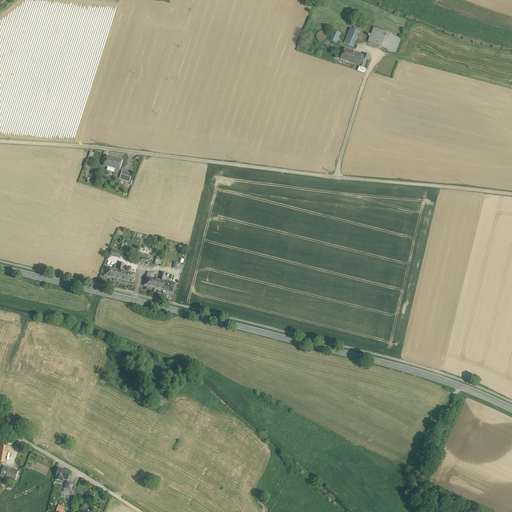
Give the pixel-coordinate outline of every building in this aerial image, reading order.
[(359,32),(350,28),(344,43),(353,47),(359,32)] [(401,39),(374,28),(368,42),(395,53),(401,39)] [(327,39),(328,37),(327,35),(326,33),(324,32),(322,31),(320,32),(318,33),(317,35),(317,37),(317,39),(318,41),(320,42),(322,42),(324,42),(326,41),(327,39)] [(335,31),(331,40),(336,43),(340,34),(335,31)] [(359,54),(345,48),(341,59),(355,65),(359,54)] [(365,56),(359,54),(355,65),(360,67),(358,71),(364,74),(366,69),(364,68),(370,56),(365,54),(365,56)] [(122,161),(106,156),(103,166),(107,167),(106,171),(114,173),(114,172),(118,173),(122,161)] [(132,174),(122,171),(120,178),(126,180),(126,181),(129,182),(132,174)] [(138,263),(138,264),(149,266),(150,260),(139,257),(138,263)] [(116,270),(106,267),(104,277),(114,279),(115,274),(116,270)] [(119,271),(116,270),(115,274),(114,279),(123,281),(125,272),(122,271),(119,271)] [(135,274),(125,272),(123,281),(133,284),(135,274)] [(150,278),(146,277),(144,286),(154,289),(156,279),(153,279),(154,275),(151,274),(150,278)] [(159,280),(156,279),(154,289),(163,291),(164,286),(165,282),(162,281),(159,280)] [(176,284),(165,282),(164,286),(163,291),(173,293),(176,284)] [(18,471),(4,467),(1,477),(15,481),(18,471)] [(70,472),(58,468),(55,480),(61,482),(62,479),(68,481),(70,472)] [(73,484),(67,482),(65,488),(71,490),(73,484)]
